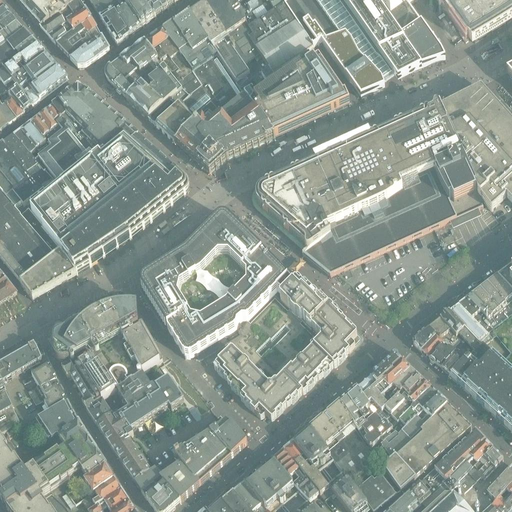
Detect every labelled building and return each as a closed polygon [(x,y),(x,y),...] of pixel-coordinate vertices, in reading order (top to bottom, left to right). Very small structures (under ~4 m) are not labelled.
[(14,0),(19,6),(28,16),(41,30),(79,3),(77,0),(14,0)] [(141,30),(120,0),(87,0),(100,21),(111,13),(129,39),(141,30)] [(155,20),(140,0),(120,0),(141,30),(142,29),(155,20)] [(176,5),(172,0),(140,0),(155,20),(176,5)] [(261,59),(244,37),(249,34),(242,24),(238,19),(234,21),(221,0),(208,0),(204,3),(232,46),(230,48),(243,68),(244,68),(254,61),(256,63),(261,59)] [(250,9),(243,0),(221,0),(234,21),(238,19),(242,24),(245,22),(241,15),(250,9)] [(301,58),(313,50),(284,7),(274,14),(267,3),(262,7),(257,0),(243,0),(250,9),(241,15),(245,22),(242,24),(249,34),(244,37),(261,59),(269,71),(261,76),(266,83),(274,78),(274,77),(296,62),(301,59),(301,58)] [(279,0),(270,0),(271,1),(267,3),(274,14),(284,7),(279,0)] [(284,0),(288,5),(284,7),(313,50),(322,45),(349,84),(350,84),(361,100),(384,90),(382,85),(381,83),(359,58),(351,43),(339,31),(318,0),(284,0)] [(318,0),(339,31),(351,43),(359,58),(381,83),(382,85),(384,90),(391,87),(445,63),(399,79),(396,76),(376,60),(353,28),(346,13),(334,0),(318,0)] [(396,76),(399,79),(445,63),(442,55),(407,7),(417,0),(334,0),(346,13),(353,28),(376,60),(396,76)] [(511,0),(443,0),(447,6),(471,40),(485,32),(489,30),(489,28),(488,27),(494,23),(500,19),(501,21),(503,21),(511,15),(511,0)] [(49,39),(65,28),(86,13),(79,3),(41,30),(40,31),(45,35),(49,39)] [(232,46),(204,3),(190,13),(196,21),(218,58),(225,70),(230,78),(231,77),(237,87),(251,78),(244,68),(243,68),(230,48),(232,46)] [(0,39),(17,27),(5,12),(0,16),(0,39)] [(71,37),(91,22),(86,13),(65,28),(71,37)] [(129,39),(111,13),(100,21),(111,38),(117,48),(129,39)] [(218,58),(196,21),(190,13),(173,25),(203,67),(218,58)] [(108,55),(110,53),(108,51),(102,41),(97,31),(91,22),(71,37),(56,48),(70,63),(78,71),(86,71),(96,64),(100,61),(108,55)] [(203,67),(173,25),(163,32),(192,74),(203,67)] [(0,52),(24,35),(17,27),(0,39),(0,52)] [(56,48),(71,37),(65,28),(49,39),(56,48)] [(198,84),(192,74),(163,32),(162,31),(155,36),(156,37),(151,40),(150,39),(144,43),(145,44),(167,74),(184,95),(185,94),(196,86),(198,84)] [(15,65),(14,62),(17,59),(15,57),(32,44),(24,35),(0,52),(0,82),(2,81),(6,87),(11,83),(5,72),(15,65)] [(16,66),(38,49),(32,44),(15,57),(17,59),(14,62),(15,65),(16,66)] [(167,74),(145,44),(144,45),(143,44),(124,59),(121,61),(121,62),(127,69),(131,66),(139,75),(141,73),(142,75),(143,74),(152,85),(167,74)] [(11,83),(12,82),(46,58),(38,49),(16,66),(15,65),(5,72),(11,83)] [(61,86),(62,79),(63,78),(57,71),(46,58),(12,82),(20,93),(27,87),(31,84),(34,88),(30,91),(40,104),(62,87),(61,86)] [(216,126),(247,102),(245,100),(242,100),(243,96),(244,98),(246,98),(256,92),(251,85),(248,81),(239,87),(241,91),(240,92),(237,87),(231,77),(230,78),(225,70),(218,58),(203,67),(192,74),(198,84),(201,88),(191,96),(192,97),(181,106),(176,111),(156,129),(175,146),(196,130),(210,119),(216,126)] [(152,85),(143,74),(142,75),(141,73),(139,75),(131,66),(127,69),(121,62),(120,62),(110,70),(123,84),(121,85),(132,97),(141,91),(147,98),(153,94),(149,89),(152,85)] [(349,106),(337,88),(333,82),(328,77),(323,75),(324,71),(325,70),(320,62),(319,62),(318,62),(313,65),(312,66),(310,64),(309,64),(308,64),(260,97),(251,107),(274,140),(349,106)] [(123,84),(110,70),(109,71),(106,75),(106,77),(106,80),(108,84),(114,90),(121,85),(123,84)] [(171,106),(176,101),(181,106),(192,97),(191,96),(189,98),(185,94),(184,95),(167,74),(152,85),(149,89),(153,94),(147,98),(141,91),(132,97),(126,102),(150,123),(171,106)] [(33,110),(24,97),(30,91),(27,87),(20,93),(12,82),(11,83),(6,87),(2,81),(0,82),(0,91),(1,94),(3,97),(5,95),(24,117),(33,110)] [(132,97),(121,85),(114,90),(126,102),(132,97)] [(9,128),(0,115),(0,106),(3,104),(0,100),(0,94),(1,94),(0,91),(0,135),(1,135),(9,128)] [(40,104),(30,91),(24,97),(33,110),(40,104)] [(442,136),(441,137),(451,159),(484,203),(491,213),(492,213),(506,200),(507,199),(511,204),(511,126),(481,92),(469,98),(471,101),(460,112),(446,124),(445,123),(443,125),(443,127),(443,128),(443,130),(443,131),(442,133),(442,134),(442,136)] [(24,117),(5,95),(3,97),(1,94),(0,94),(0,100),(3,104),(16,123),(24,117)] [(70,150),(108,114),(107,113),(101,108),(100,107),(94,102),(93,101),(87,96),(86,94),(85,95),(83,94),(83,95),(75,95),(75,94),(75,95),(73,95),(72,94),(71,96),(65,101),(64,101),(78,118),(61,135),(60,137),(70,150)] [(78,118),(64,101),(63,102),(64,102),(60,105),(59,104),(56,107),(56,108),(53,110),(52,109),(46,113),(47,115),(46,116),(61,135),(78,118)] [(274,140),(251,107),(247,102),(216,126),(210,119),(196,130),(175,146),(210,177),(227,162),(274,140)] [(16,123),(3,104),(0,106),(0,115),(9,128),(16,123)] [(156,129),(176,111),(171,106),(150,123),(156,129)] [(47,171),(62,188),(100,157),(114,146),(129,132),(128,132),(121,126),(122,125),(121,124),(120,125),(115,120),(114,119),(108,114),(70,150),(47,171)] [(61,135),(46,116),(32,126),(48,147),(60,137),(61,135)] [(480,206),(484,203),(451,159),(441,137),(441,139),(440,140),(439,142),(438,143),(436,147),(435,148),(427,139),(422,134),(414,124),(412,122),(344,151),(264,189),(258,194),(257,195),(256,203),(256,204),(261,211),(270,218),(272,220),(309,253),(304,257),(303,257),(302,258),(303,258),(304,258),(329,278),(330,279),(331,279),(333,277),(336,276),(337,275),(407,244),(433,232),(480,211),(482,210),(483,210),(483,209),(480,206)] [(52,150),(48,147),(32,126),(15,139),(35,164),(39,160),(52,150)] [(189,190),(189,188),(188,186),(187,184),(181,179),(182,179),(180,177),(161,160),(139,140),(135,137),(129,132),(130,132),(129,131),(129,132),(114,146),(100,157),(62,188),(62,189),(31,214),(43,229),(42,230),(45,233),(52,244),(76,278),(77,277),(92,268),(115,252),(132,240),(186,197),(188,195),(189,193),(189,190)] [(39,169),(35,164),(15,139),(14,140),(4,148),(13,160),(31,182),(32,181),(42,193),(49,188),(49,189),(55,184),(45,174),(44,175),(39,168),(39,169)] [(31,182),(13,160),(4,148),(0,150),(0,175),(15,194),(13,196),(22,207),(24,210),(43,194),(42,193),(32,181),(31,182)] [(15,194),(0,175),(0,192),(16,212),(22,207),(13,196),(15,194)] [(43,229),(29,211),(21,217),(16,212),(0,192),(0,224),(28,256),(14,266),(20,274),(36,262),(34,259),(52,244),(45,233),(42,230),(43,229)] [(28,256),(0,224),(0,249),(4,254),(14,266),(28,256)] [(343,323),(344,323),(343,321),(331,308),(329,308),(328,308),(315,295),(313,295),(312,295),(299,282),(297,282),(294,285),(290,281),(288,280),(286,279),(286,278),(285,278),(284,278),(278,272),(278,271),(277,271),(270,264),(270,263),(269,263),(269,262),(264,257),(263,257),(261,255),(261,253),(260,252),(257,252),(233,228),(229,228),(228,228),(227,227),(226,226),(224,226),(222,226),(220,227),(219,228),(214,228),(213,229),(206,235),(205,237),(191,251),(190,252),(190,257),(187,257),(186,259),(185,261),(180,260),(171,266),(170,265),(169,267),(162,271),(161,271),(160,271),(160,272),(153,277),(151,277),(150,283),(148,284),(147,285),(146,289),(147,290),(148,292),(146,298),(148,298),(152,306),(152,307),(153,307),(158,315),(158,316),(164,325),(163,325),(164,328),(165,330),(167,331),(167,332),(168,332),(173,340),(173,341),(174,341),(179,349),(179,350),(180,350),(184,358),(184,359),(199,363),(230,343),(234,350),(225,356),(229,361),(217,373),(218,375),(221,378),(221,379),(222,380),(226,383),(227,384),(227,383),(232,388),(231,389),(231,390),(236,395),(237,396),(237,395),(241,399),(240,400),(241,402),(244,405),(244,406),(250,411),(260,420),(261,421),(262,420),(266,417),(271,422),(271,423),(273,422),(277,419),(283,413),(287,409),(289,409),(292,406),(293,406),(298,400),(298,399),(302,395),(303,396),(305,395),(308,392),(309,392),(314,387),(314,386),(317,383),(320,382),(324,379),(330,373),(334,368),(334,369),(336,368),(340,365),(341,365),(345,360),(345,359),(355,349),(355,347),(359,343),(360,341),(360,340),(359,339),(343,323)] [(76,278),(52,244),(34,259),(36,262),(20,274),(38,297),(39,298),(76,278)] [(38,297),(20,274),(14,266),(4,254),(0,249),(0,260),(21,286),(33,302),(34,302),(39,298),(38,297)] [(511,267),(498,278),(497,278),(511,294),(511,267)] [(13,290),(8,284),(4,279),(0,274),(0,306),(17,296),(13,290)] [(511,294),(497,278),(480,292),(508,320),(511,316),(511,294)] [(508,320),(480,292),(477,294),(473,297),(470,299),(466,302),(465,303),(478,315),(477,315),(480,319),(481,323),(485,327),(482,330),(487,335),(508,320)] [(163,363),(157,352),(143,327),(142,327),(143,328),(139,330),(136,327),(131,330),(130,329),(133,328),(135,326),(137,324),(138,321),(138,318),(137,315),(136,313),(133,311),(131,310),(128,309),(127,307),(125,304),(123,303),(121,302),(119,302),(117,302),(114,303),(112,304),(110,306),(108,308),(64,333),(62,333),(61,333),(59,333),(58,334),(56,336),(55,337),(54,339),(53,341),(53,343),(53,345),(53,347),(54,348),(55,350),(55,351),(54,353),(54,354),(54,355),(54,357),(55,358),(55,360),(56,361),(57,362),(58,363),(59,364),(60,364),(62,365),(63,365),(65,365),(66,365),(67,364),(69,364),(70,366),(62,370),(67,379),(70,377),(85,403),(82,405),(88,414),(103,404),(117,394),(142,377),(158,366),(163,363)] [(480,319),(477,315),(478,315),(465,303),(459,308),(471,321),(473,320),(482,330),(485,327),(481,323),(480,319)] [(489,339),(471,321),(459,308),(449,315),(482,347),(489,339)] [(482,347),(449,315),(440,322),(460,345),(465,351),(470,358),(475,354),(481,348),(482,347)] [(460,345),(440,322),(428,331),(436,340),(442,345),(443,347),(444,346),(444,345),(450,349),(453,351),(460,345)] [(421,354),(436,340),(428,331),(426,333),(425,334),(423,335),(422,337),(420,338),(418,339),(416,341),(415,342),(414,343),(414,345),(414,347),(416,349),(417,350),(419,351),(421,354)] [(511,374),(502,365),(510,356),(496,338),(492,341),(490,339),(489,339),(482,347),(481,348),(475,354),(470,358),(468,360),(466,362),(464,364),(449,378),(489,414),(511,434),(511,374)] [(429,361),(443,347),(442,345),(436,340),(421,354),(429,361)] [(453,359),(456,355),(450,351),(451,350),(450,349),(446,349),(443,347),(429,361),(435,366),(441,371),(453,359)] [(42,363),(36,349),(33,348),(15,358),(24,373),(42,363)] [(449,378),(464,364),(466,362),(468,360),(470,358),(465,351),(459,353),(456,355),(453,359),(441,371),(442,371),(443,371),(443,370),(450,376),(449,376),(449,377),(449,378)] [(24,373),(15,358),(0,366),(0,379),(3,386),(24,373)] [(370,404),(371,403),(381,413),(383,412),(389,406),(382,400),(385,398),(383,397),(410,372),(403,365),(401,363),(398,360),(396,362),(395,362),(393,363),(391,361),(386,366),(386,365),(384,367),(384,368),(379,372),(373,376),(377,380),(372,384),(375,388),(362,398),(369,409),(373,407),(370,404)] [(67,404),(60,389),(50,367),(45,370),(32,378),(38,389),(29,394),(36,407),(43,403),(50,414),(67,404)] [(389,406),(418,379),(410,372),(383,397),(385,398),(382,400),(389,406)] [(375,388),(372,384),(377,380),(373,376),(369,380),(357,391),(362,398),(375,388)] [(140,437),(136,430),(167,410),(169,412),(170,411),(171,412),(184,404),(184,403),(166,377),(166,378),(156,385),(158,388),(156,388),(151,389),(142,377),(117,394),(127,408),(117,414),(114,411),(109,414),(103,404),(88,414),(97,427),(104,438),(113,452),(128,474),(135,485),(156,472),(155,471),(150,474),(135,451),(130,443),(140,437)] [(13,409),(10,402),(10,401),(4,388),(3,386),(0,379),(0,437),(20,425),(11,410),(13,409)] [(399,422),(431,392),(418,379),(389,406),(383,412),(390,418),(390,417),(397,424),(399,422)] [(370,409),(369,409),(362,398),(357,391),(347,400),(363,424),(370,418),(366,413),(370,409)] [(406,429),(439,399),(431,392),(399,422),(406,429)] [(382,468),(447,407),(439,399),(406,429),(401,434),(398,437),(395,434),(389,440),(386,437),(393,431),(385,424),(386,422),(380,415),(376,418),(375,417),(365,426),(367,429),(359,435),(370,450),(380,442),(383,445),(372,454),(382,468)] [(363,424),(347,400),(344,402),(338,407),(355,433),(357,431),(359,435),(367,429),(365,426),(363,424)] [(39,437),(58,423),(59,425),(73,415),(68,404),(68,403),(67,404),(50,414),(48,415),(46,412),(40,416),(42,420),(25,431),(27,434),(20,439),(25,445),(31,441),(32,441),(39,437)] [(363,444),(355,433),(338,407),(322,421),(310,431),(334,464),(342,475),(352,487),(367,475),(367,474),(373,469),(370,466),(375,462),(363,443),(363,444)] [(416,480),(458,442),(471,430),(447,407),(382,468),(384,470),(400,494),(416,480)] [(50,444),(78,424),(73,415),(59,425),(58,423),(39,437),(46,447),(50,444)] [(50,490),(60,483),(62,485),(73,477),(80,485),(84,483),(105,467),(106,467),(88,440),(78,424),(50,444),(57,453),(34,469),(26,475),(0,438),(0,498),(2,502),(4,501),(10,510),(8,511),(51,511),(52,511),(50,511),(49,511),(42,502),(44,501),(41,496),(50,490)] [(199,489),(233,459),(247,447),(233,431),(232,430),(228,425),(223,428),(196,446),(175,460),(181,467),(161,481),(181,505),(195,493),(193,491),(197,488),(199,489)] [(334,464),(310,431),(302,438),(294,445),(317,476),(322,473),(330,484),(333,483),(324,471),(334,464)] [(464,479),(492,451),(492,450),(485,443),(475,433),(431,474),(427,477),(418,486),(426,495),(428,494),(431,498),(443,487),(449,493),(464,479)] [(317,476),(294,445),(287,452),(285,453),(319,497),(325,503),(334,496),(326,487),(317,476)] [(484,482),(502,463),(503,462),(492,451),(464,479),(467,483),(472,479),(476,484),(481,479),(484,482)] [(319,497),(285,453),(273,463),(299,494),(307,503),(309,505),(319,497)] [(299,494),(273,463),(244,487),(262,508),(265,511),(278,511),(281,510),(283,511),(286,511),(283,508),(299,494)] [(93,496),(114,481),(105,467),(84,483),(93,496)] [(506,493),(511,486),(511,470),(511,469),(487,495),(496,503),(500,500),(506,493)] [(384,470),(378,474),(380,477),(381,477),(395,496),(400,494),(384,470)] [(142,495),(161,481),(156,472),(135,485),(142,495)] [(395,496),(381,477),(380,477),(378,474),(372,480),(372,479),(369,482),(386,504),(395,496)] [(367,511),(370,510),(356,493),(352,487),(342,475),(333,483),(330,484),(326,487),(334,496),(346,511),(367,511)] [(87,511),(89,511),(121,492),(114,481),(93,496),(89,498),(82,503),(87,511)] [(181,505),(161,481),(142,495),(147,503),(147,502),(151,507),(150,507),(151,508),(153,511),(172,511),(175,510),(180,505),(180,506),(181,505)] [(376,511),(386,504),(369,482),(356,493),(370,510),(371,511),(376,511)] [(430,499),(426,495),(418,486),(409,493),(421,506),(430,499)] [(496,511),(499,511),(511,500),(511,486),(506,493),(510,497),(504,503),(500,500),(496,503),(492,508),(496,511)] [(257,511),(262,508),(244,487),(236,493),(234,495),(248,511),(257,511)] [(119,511),(130,505),(121,492),(89,511),(119,511)] [(414,511),(421,506),(409,493),(399,503),(406,511),(414,511)] [(248,511),(234,495),(232,496),(232,497),(229,500),(224,504),(222,505),(221,506),(218,509),(221,511),(248,511)] [(467,511),(454,497),(452,499),(451,497),(445,497),(428,511),(467,511)] [(511,511),(511,500),(499,511),(511,511)] [(315,511),(309,505),(307,503),(296,511),(315,511)] [(406,511),(399,503),(388,511),(406,511)]
